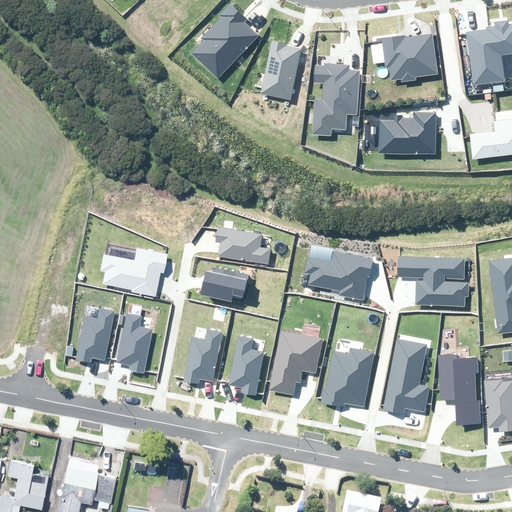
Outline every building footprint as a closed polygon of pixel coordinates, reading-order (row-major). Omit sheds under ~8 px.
[(218,78),(258,36),(243,22),(246,19),(230,4),(219,15),(221,17),(201,38),(203,40),(191,53),(218,78)] [(511,27),(467,32),(472,85),(502,82),(499,53),(511,52),(511,27)] [(384,39),(387,76),(433,72),(430,35),(384,39)] [(271,40),(261,92),(291,98),(301,49),(293,47),(285,45),(285,43),(271,40)] [(311,100),(310,137),(334,138),(334,131),(347,131),(347,111),(359,111),(360,75),(351,74),(351,67),(315,66),(314,85),(324,85),(324,100),(311,100)] [(378,153),(435,153),(435,112),(414,112),(414,118),(402,118),(402,115),(394,115),(394,120),(379,120),(378,153)] [(470,132),(474,160),(511,155),(511,119),(494,122),(495,129),(484,131),(470,132)] [(220,247),(218,256),(268,264),(271,249),(260,247),(262,234),(218,227),(215,242),(220,243),(220,247)] [(132,292),(156,296),(158,284),(160,273),(164,273),(168,254),(136,248),(134,259),(103,253),(99,271),(104,272),(102,284),(132,290),(132,292)] [(339,295),(363,299),(366,283),(367,276),(369,277),(373,259),(333,251),(331,260),(307,256),(303,273),(310,275),(308,285),(339,291),(339,295)] [(415,292),(415,305),(465,307),(465,297),(468,297),(469,282),(444,282),(444,278),(464,279),(464,258),(398,256),(397,278),(423,279),(423,281),(415,280),(415,292)] [(498,334),(511,332),(511,257),(488,261),(498,334)] [(200,295),(232,302),(233,295),(243,298),(249,275),(212,267),(211,272),(206,271),(203,284),(200,295)] [(84,316),(76,360),(91,363),(92,359),(97,359),(105,361),(115,311),(99,308),(97,319),(84,316)] [(129,370),(144,373),(152,329),(139,327),(141,316),(126,313),(117,363),(123,364),(130,366),(129,370)] [(192,337),(183,381),(199,384),(200,380),(205,381),(213,382),(222,332),(207,329),(205,340),(192,337)] [(269,390),(293,394),(296,382),(301,383),(303,371),(308,372),(316,374),(323,338),(280,330),(269,390)] [(241,393),(256,396),(264,352),(251,349),(253,338),(238,335),(228,386),(237,387),(241,388),(241,393)] [(383,410),(404,414),(405,408),(416,410),(424,412),(429,387),(419,385),(427,345),(396,339),(383,410)] [(353,405),(364,407),(375,352),(350,347),(349,353),(333,350),(326,388),(324,388),(321,402),(344,406),(345,404),(353,405)] [(457,424),(481,423),(480,400),(476,400),(474,372),(478,372),(477,357),(458,358),(457,353),(437,354),(440,400),(449,400),(456,399),(457,424)] [(499,431),(511,429),(511,380),(503,381),(503,379),(484,381),(487,405),(489,428),(493,427),(499,427),(499,431)] [(113,501),(118,476),(100,472),(101,471),(99,470),(100,463),(70,457),(60,511),(98,511),(89,510),(88,511),(86,511),(81,511),(83,499),(94,502),(95,498),(100,499),(99,505),(110,507),(111,501),(113,501)] [(35,465),(20,462),(11,460),(7,477),(18,479),(15,494),(14,499),(0,496),(0,511),(18,511),(20,505),(42,509),(42,508),(48,477),(33,474),(35,465)] [(378,511),(382,497),(348,490),(342,511),(378,511)]
